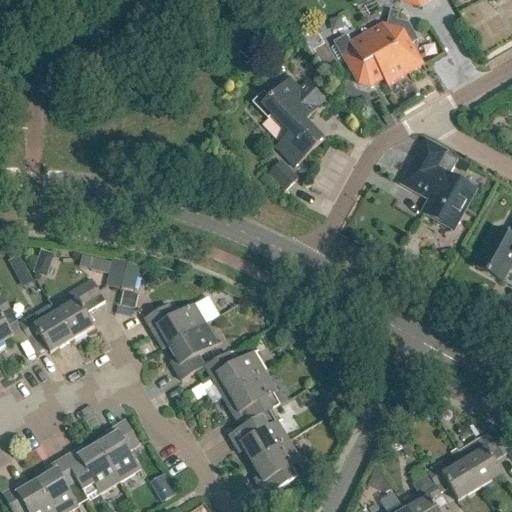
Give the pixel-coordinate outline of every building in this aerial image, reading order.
[(396,0),(399,5),(420,10),(432,3),(429,0),(396,0)] [(344,38),(334,44),(359,87),(370,90),(383,82),(387,89),(423,68),(411,47),(418,43),(408,26),(395,22),(397,14),(389,12),(385,29),(382,28),(349,47),(344,38)] [(248,64),(260,53),(250,42),(238,53),(248,64)] [(295,171),(323,143),(305,124),(318,111),(317,109),(324,102),(307,85),(300,92),(289,81),(261,108),(289,137),(275,150),(295,171)] [(451,234),(473,192),(449,179),(458,163),(425,146),(417,161),(403,186),(432,203),(423,218),(451,234)] [(285,194),(298,182),(281,164),(269,176),(285,194)] [(511,231),(508,239),(493,231),(472,269),(501,285),(511,265),(511,231)] [(107,275),(110,263),(85,257),(82,268),(107,275)] [(19,259),(8,265),(15,276),(25,270),(19,259)] [(125,266),(120,289),(134,293),(140,270),(125,266)] [(87,317),(105,306),(91,284),(65,299),(70,308),(55,317),(72,344),(95,331),(87,317)] [(136,311),(138,298),(123,295),(120,307),(136,311)] [(2,298),(0,299),(0,352),(5,350),(5,348),(4,346),(13,340),(5,327),(15,321),(2,298)] [(175,320),(169,309),(144,323),(163,354),(168,351),(204,329),(219,320),(208,301),(193,309),(175,320)] [(50,308),(18,326),(32,350),(41,344),(49,357),(72,344),(55,317),(50,308)] [(217,350),(204,329),(168,351),(179,371),(174,374),(181,385),(205,371),(198,360),(217,350)] [(227,357),(205,371),(211,382),(216,379),(228,398),(265,376),(253,357),(234,368),(227,357)] [(265,376),(228,398),(239,418),(234,421),(240,432),(271,415),(288,404),(282,393),(277,396),(265,376)] [(289,445),(271,415),(240,432),(228,439),(235,451),(241,447),(252,467),(289,445)] [(120,486),(139,474),(127,455),(138,449),(124,426),(114,433),(116,437),(97,449),(120,486)] [(475,426),(472,428),(478,439),(488,433),(475,426)] [(489,435),(458,454),(480,492),(502,479),(493,465),(503,459),(489,435)] [(301,465),(289,445),(252,467),(263,486),(258,489),(265,500),(299,480),(292,470),(301,465)] [(74,456),(64,462),(84,495),(87,500),(97,494),(99,498),(120,486),(97,449),(77,461),(74,456)] [(427,476),(429,478),(440,497),(450,491),(458,505),(480,492),(458,454),(457,452),(451,455),(459,469),(448,475),(443,466),(427,476)] [(84,495),(64,462),(53,468),(56,473),(36,485),(52,511),(75,511),(78,511),(73,502),(84,495)] [(386,496),(391,492),(375,468),(367,489),(386,496)] [(438,511),(446,507),(440,497),(429,478),(413,488),(422,504),(409,511),(438,511)] [(147,484),(158,502),(165,498),(154,480),(147,484)] [(52,511),(36,485),(17,496),(14,492),(2,498),(10,511),(52,511)]
